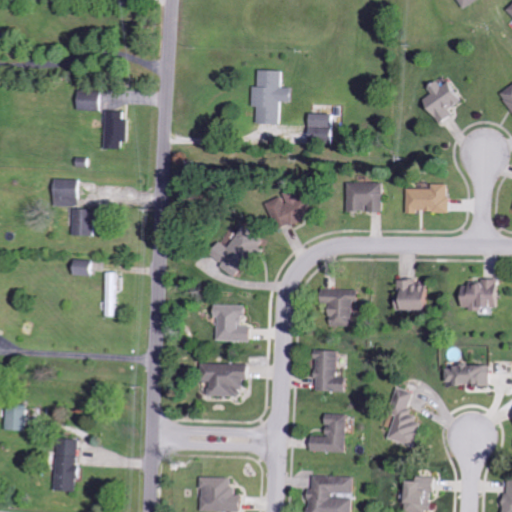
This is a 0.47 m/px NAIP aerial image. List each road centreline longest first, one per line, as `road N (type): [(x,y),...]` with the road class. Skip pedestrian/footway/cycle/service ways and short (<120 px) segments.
road 1 (residential): [(152,511),(173,0)]
road 2 (residential): [(280,449),(289,304),(312,262),(340,249),(511,248)]
road 3 (residential): [(155,431),(281,436)]
road 4 (residential): [(155,444),(280,449)]
